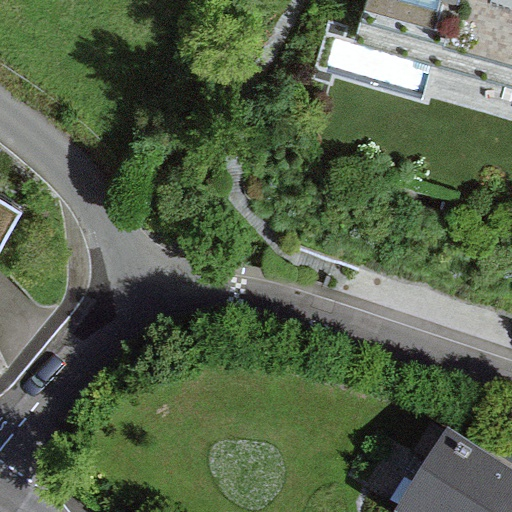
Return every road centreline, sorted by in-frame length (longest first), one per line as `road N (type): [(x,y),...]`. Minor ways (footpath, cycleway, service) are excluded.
road 1 (residential): [(109,308),(169,294),(265,301),(511,380)]
road 2 (unclassified): [(109,308),(116,259),(96,208),(61,163),(0,121)]
road 3 (residential): [(0,450),(109,308)]
